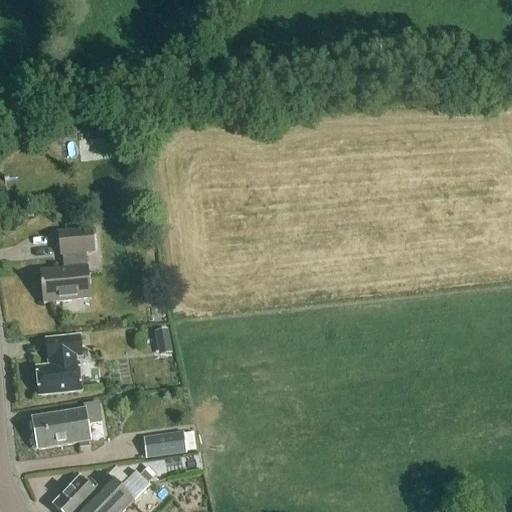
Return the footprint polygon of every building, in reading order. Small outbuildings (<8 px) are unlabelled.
[(85,255),(94,254),(92,231),(57,235),(60,258),(68,257),(69,271),(39,274),(43,305),(91,301),(88,269),(86,269),(85,255)] [(168,334),(153,335),(154,348),(169,346),(168,334)] [(39,398),(81,394),(77,359),(81,359),(80,338),(46,342),(48,369),(36,370),(39,398)] [(88,429),(101,427),(98,406),(83,409),(84,413),(33,422),(35,440),(33,443),(34,448),(37,450),(38,453),(90,444),(88,429)] [(183,434),(143,440),(146,462),(186,456),(183,434)] [(83,511),(82,511),(81,511),(125,511),(132,506),(134,504),(150,487),(136,473),(120,490),(119,490),(118,489),(110,497),(103,505),(101,504),(93,511),(90,511),(89,510),(86,511),(83,511)] [(63,497),(52,508),(56,511),(81,511),(82,511),(83,511),(86,511),(89,510),(90,511),(93,511),(101,504),(103,505),(110,497),(118,489),(106,477),(95,489),(92,486),(88,490),(79,481),(63,497)]
